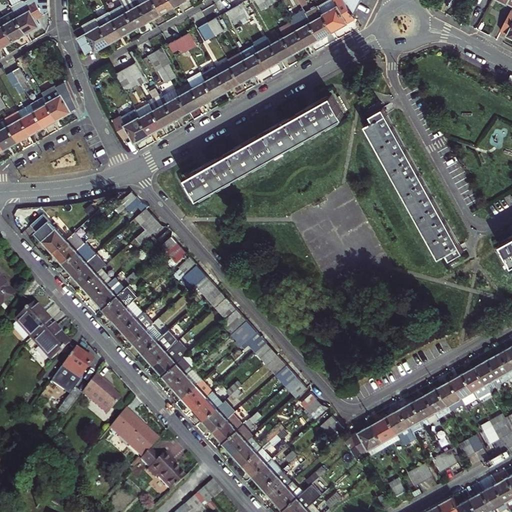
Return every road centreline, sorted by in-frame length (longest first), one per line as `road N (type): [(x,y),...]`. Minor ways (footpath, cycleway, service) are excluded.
road 1 (residential): [(130,171),(344,408),(361,407),(511,323)]
road 2 (residential): [(0,222),(256,511)]
road 3 (residential): [(383,32),(130,171)]
road 4 (residential): [(391,41),(394,84),(466,214),(482,224),(511,214)]
road 5 (residential): [(78,74),(213,0)]
road 6 (residential): [(130,171),(64,188),(1,192)]
road 7 (residential): [(405,511),(511,451)]
